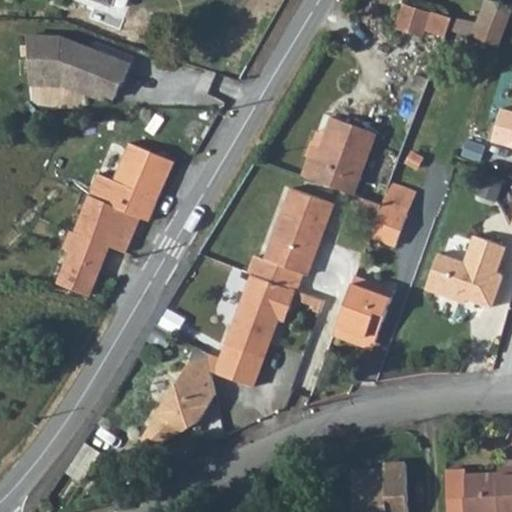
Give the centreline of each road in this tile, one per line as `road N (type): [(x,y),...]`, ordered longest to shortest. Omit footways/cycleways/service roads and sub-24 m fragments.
road 1 (tertiary): [(317,0),(87,386),(0,503)]
road 2 (tertiary): [(511,394),(347,417),(230,466),(148,511)]
road 3 (unknown): [(347,417),(423,217)]
